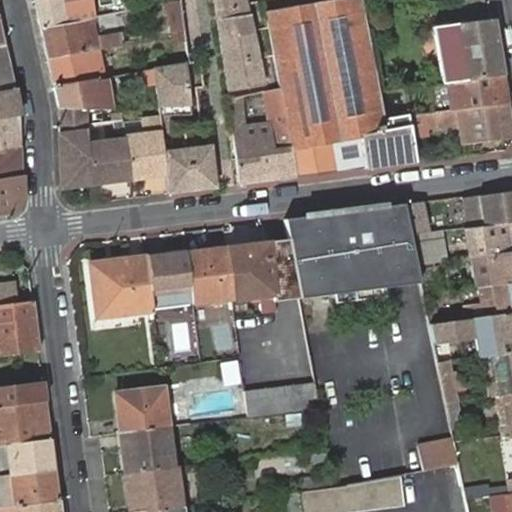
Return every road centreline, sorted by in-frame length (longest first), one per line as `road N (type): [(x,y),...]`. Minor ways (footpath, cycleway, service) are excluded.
road 1 (residential): [(511,172),(45,231)]
road 2 (residential): [(45,231),(76,511)]
road 3 (residential): [(45,231),(43,133),(15,0)]
